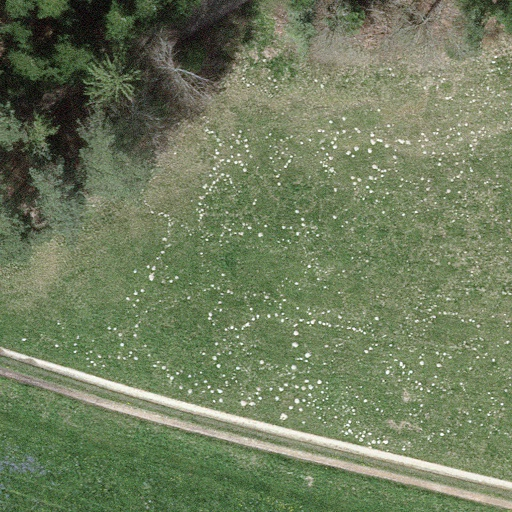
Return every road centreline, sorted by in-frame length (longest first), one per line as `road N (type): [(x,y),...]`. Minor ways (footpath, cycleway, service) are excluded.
road 1 (track): [(0,355),(511,497)]
road 2 (track): [(217,0),(0,122)]
